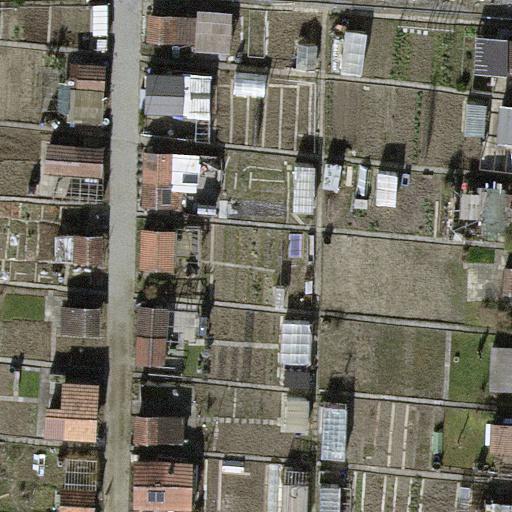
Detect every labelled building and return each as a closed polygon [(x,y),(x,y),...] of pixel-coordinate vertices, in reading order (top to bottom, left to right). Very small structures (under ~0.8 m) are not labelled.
[(209,7),(153,6),(152,40),(209,41),(209,7)] [(111,55),(82,55),(81,82),(111,82),(111,55)] [(378,57),(358,57),(358,69),(378,70),(378,57)] [(322,86),(298,85),(297,113),(321,113),(322,86)] [(198,87),(152,86),(152,115),(197,116),(198,87)] [(416,118),(397,118),(396,148),(415,149),(416,118)] [(109,139),(49,138),(49,166),(108,167),(109,139)] [(176,144),(153,143),(152,177),(176,177),(176,144)] [(346,159),(327,159),(327,187),(346,187),(346,159)] [(511,181),(486,181),(485,229),(511,229),(511,181)] [(183,224),(150,223),(149,270),(182,271),(183,224)] [(107,230),(66,230),(66,260),(107,261),(107,230)] [(511,258),(495,258),(495,289),(511,289),(511,258)] [(105,300),(70,299),(70,328),(104,328),(105,300)] [(174,301),(143,300),(142,356),(173,357),(174,301)] [(318,313),(295,312),(294,362),(317,363),(318,313)] [(102,377),(61,376),(60,397),(102,398),(102,377)] [(293,390),(281,389),(281,419),(293,420),(293,390)] [(104,408),(55,407),(55,436),(103,437),(104,408)] [(191,408),(144,408),(144,441),(191,442),(191,408)] [(357,511),(358,480),(323,480),(322,511),(357,511)] [(102,482),(55,481),(55,506),(102,507),(102,482)] [(211,511),(212,485),(141,484),(140,511),(211,511)]
